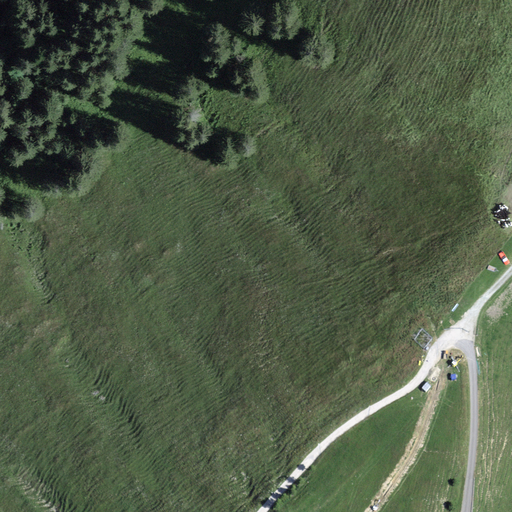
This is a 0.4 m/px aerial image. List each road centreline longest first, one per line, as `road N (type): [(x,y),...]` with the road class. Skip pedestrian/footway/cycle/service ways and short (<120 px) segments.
road 1 (track): [(261,511),(326,443),(403,395),(462,341)]
road 2 (track): [(468,511),(474,359),(462,341)]
